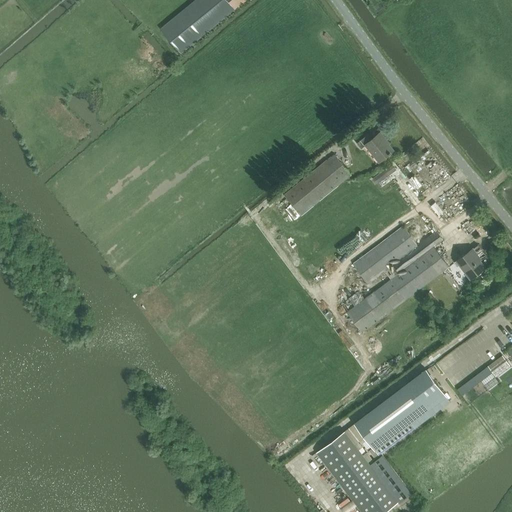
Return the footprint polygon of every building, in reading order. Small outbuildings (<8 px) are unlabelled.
[(227,0),(196,0),(161,28),(182,53),(235,9),(227,0)] [(380,162),(395,150),(380,132),(372,139),(367,135),(358,143),(362,148),(367,144),(380,162)] [(301,215),(352,174),(335,154),(285,196),(301,215)] [(385,271),(393,265),(419,246),(404,226),(354,264),(369,284),(385,272),(385,271)] [(393,265),(400,273),(434,247),(443,240),(437,231),(419,246),(393,265)] [(470,279),(486,268),(481,261),(488,256),(480,244),(473,249),(457,261),(470,279)] [(356,306),(348,312),(363,332),(380,319),(409,298),(419,289),(450,267),(434,247),(400,273),(392,280),(391,279),(365,299),(359,291),(350,298),(356,306)] [(496,376),(511,365),(503,355),(488,366),(496,376)] [(427,369),(385,400),(355,423),(373,447),(445,393),(427,369)] [(385,511),(399,502),(345,431),(317,452),(362,511),(385,511)]
